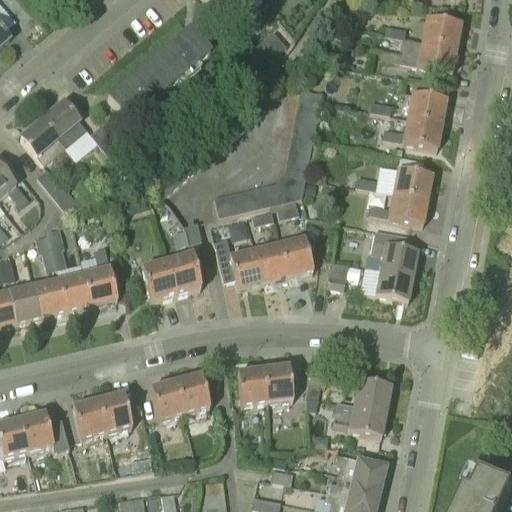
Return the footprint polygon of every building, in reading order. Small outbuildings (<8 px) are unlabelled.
[(220,0),(231,12),(244,0),(220,0)] [(335,33),(348,34),(351,10),(337,9),(335,33)] [(245,60),(255,52),(225,15),(215,23),(245,60)] [(420,49),(455,56),(460,30),(425,24),(420,49)] [(403,46),(403,45),(405,36),(385,32),(383,42),(386,43),(401,46),(403,46)] [(0,52),(9,45),(0,35),(0,52)] [(147,71),(168,96),(179,86),(182,89),(200,73),(198,71),(209,62),(188,36),(147,71)] [(273,37),(255,52),(245,60),(258,75),(261,72),(266,79),(277,70),(272,64),(285,53),(273,37)] [(420,49),(403,45),(403,46),(401,46),(398,61),(381,57),(379,68),(450,81),(455,56),(420,49)] [(158,105),(168,96),(147,71),(106,105),(127,130),(139,120),(141,123),(160,107),(158,105)] [(321,100),(319,100),(300,96),(298,106),(319,110),(321,100)] [(405,125),(441,132),(446,106),(410,100),(405,125)] [(261,120),(249,105),(246,102),(238,109),(253,127),(261,120)] [(317,121),(319,110),(298,106),(296,117),(317,121)] [(391,112),(370,108),(368,118),(389,122),(391,112)] [(41,126),(64,154),(85,136),(62,109),(41,126)] [(245,134),(253,127),(238,109),(230,116),(245,134)] [(236,141),(245,134),(230,116),(221,123),(236,141)] [(315,131),(317,121),(296,117),(294,127),(315,131)] [(228,148),(236,141),(221,123),(213,130),(228,148)] [(436,157),(441,132),(405,125),(402,139),(384,136),(381,147),(436,157)] [(42,172),(64,154),(41,126),(19,144),(42,172)] [(313,142),(315,131),(294,127),(292,138),(313,142)] [(220,155),(228,148),(213,130),(205,137),(220,155)] [(100,132),(90,140),(123,180),(133,171),(100,132)] [(211,162),(220,155),(205,137),(196,144),(211,162)] [(311,153),(313,142),(292,138),(290,149),(311,153)] [(203,169),(211,162),(196,144),(188,151),(203,169)] [(288,159),(309,163),(311,153),(290,149),(288,159)] [(195,176),(203,169),(188,151),(179,158),(195,176)] [(186,183),(195,176),(179,158),(171,165),(186,183)] [(288,159),(286,170),(307,174),(309,163),(288,159)] [(178,190),(186,183),(171,165),(163,172),(178,190)] [(305,184),(307,174),(286,170),(284,180),(305,184)] [(170,197),(178,190),(163,172),(154,179),(170,197)] [(0,204),(7,199),(20,214),(28,207),(0,173),(0,204)] [(431,182),(396,175),(391,201),(426,207),(431,182)] [(63,220),(78,215),(87,211),(80,200),(73,205),(46,176),(36,184),(63,220)] [(161,204),(170,197),(154,179),(145,186),(161,204)] [(304,187),(305,184),(284,180),(275,188),(281,209),(294,206),(300,205),(302,198),(304,187)] [(374,197),(376,187),(356,183),(354,194),(374,197)] [(315,190),(304,187),(302,198),(313,200),(315,190)] [(270,212),(281,209),(275,188),(265,191),(270,212)] [(269,212),(270,212),(265,191),(255,193),(260,215),(269,212)] [(250,217),(260,215),(255,193),(244,196),(250,217)] [(239,220),(250,217),(244,196),(234,199),(239,220)] [(229,222),(239,220),(234,199),(223,201),(229,222)] [(218,225),(229,222),(223,201),(213,204),(218,225)] [(421,233),(426,207),(391,201),(388,215),(370,212),(368,223),(421,233)] [(139,206),(142,216),(149,214),(146,204),(139,206)] [(269,212),(271,217),(276,216),(278,226),(298,221),(294,206),(281,209),(270,212),(269,212)] [(270,218),(251,222),(253,232),(272,228),(270,218)] [(188,232),(183,233),(182,233),(187,252),(200,249),(196,230),(193,231),(192,227),(187,228),(188,232)] [(56,275),(65,273),(61,255),(63,255),(58,235),(57,235),(46,238),(47,242),(55,275),(56,275)] [(379,277),(412,284),(417,258),(405,256),(408,243),(374,237),(372,247),(369,261),(382,264),(379,277)] [(45,277),(55,275),(47,242),(34,245),(38,260),(40,259),(45,277)] [(278,250),(287,285),(312,279),(303,244),(278,250)] [(262,291),(253,256),(229,261),(225,246),(213,249),(223,290),(234,287),(237,297),(262,291)] [(262,291),(287,285),(278,250),(253,256),(262,291)] [(83,280),(91,313),(116,307),(104,254),(93,257),(94,263),(79,266),(80,270),(81,270),(83,280)] [(166,267),(174,302),(199,296),(191,261),(166,267)] [(0,267),(4,288),(14,286),(10,265),(0,267)] [(174,302),(166,267),(154,270),(153,266),(144,269),(144,272),(140,273),(149,309),(174,302)] [(331,267),(330,274),(326,294),(342,297),(347,271),(331,267)] [(407,310),(412,284),(379,277),(374,303),(407,310)] [(91,313),(83,280),(58,286),(66,319),(91,313)] [(40,325),(66,319),(58,286),(32,292),(40,325)] [(15,331),(40,325),(32,292),(7,298),(15,331)] [(0,334),(15,331),(7,298),(0,299),(0,334)] [(262,376),(266,410),(291,408),(288,373),(262,376)] [(240,413),(266,410),(262,376),(236,378),(240,413)] [(305,403),(316,405),(319,390),(324,391),(326,381),(309,377),(307,388),(305,403)] [(175,388),(183,423),(208,417),(200,382),(175,388)] [(352,412),(385,419),(390,393),(357,387),(352,412)] [(158,429),(183,423),(175,388),(149,394),(158,429)] [(97,407),(105,441),(130,435),(122,401),(97,407)] [(314,417),(316,405),(305,403),(305,415),(314,417)] [(80,447),(105,441),(97,407),(72,413),(80,447)] [(385,419),(352,412),(349,428),(333,425),(331,435),(380,445),(385,419)] [(18,425),(27,460),(51,454),(53,461),(67,457),(60,428),(46,431),(44,419),(18,425)] [(0,459),(1,466),(27,460),(18,425),(0,429),(0,459)] [(337,482),(380,492),(385,473),(335,461),(332,470),(340,472),(337,482)] [(285,464),(270,462),(269,470),(283,472),(285,464)] [(501,511),(511,490),(511,489),(479,474),(470,493),(464,490),(453,511),(501,511)] [(288,491),(291,479),(271,476),(269,488),(288,491)] [(375,511),(380,492),(337,482),(335,491),(328,489),(325,499),(375,511)] [(174,511),(173,499),(160,501),(161,511),(174,511)] [(375,511),(325,499),(323,508),(331,509),(330,511),(375,511)] [(130,505),(130,511),(142,511),(141,503),(130,505)]
